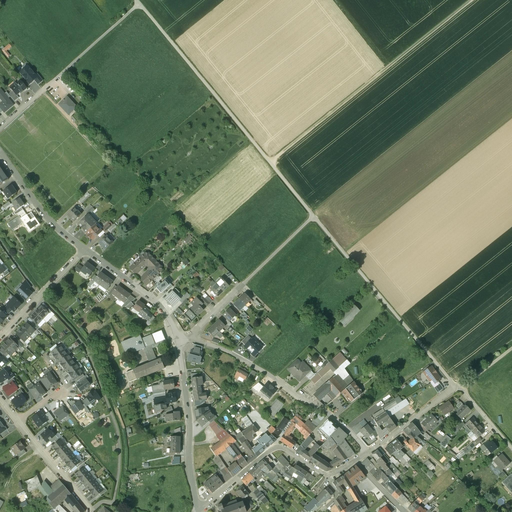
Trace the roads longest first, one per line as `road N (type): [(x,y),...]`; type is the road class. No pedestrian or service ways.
road 1 (track): [(455,388),(135,0)]
road 2 (track): [(269,163),(471,0)]
road 3 (residential): [(367,452),(327,412),(191,337)]
road 4 (residential): [(367,452),(455,388),(511,449)]
road 5 (residential): [(0,129),(138,4)]
road 6 (residential): [(200,508),(278,448),(328,475),(354,461)]
road 7 (residential): [(179,342),(200,508)]
road 8 (residential): [(83,250),(167,314),(179,342)]
road 9 (residential): [(0,153),(42,216),(83,250)]
road 10 (residential): [(83,250),(0,337)]
